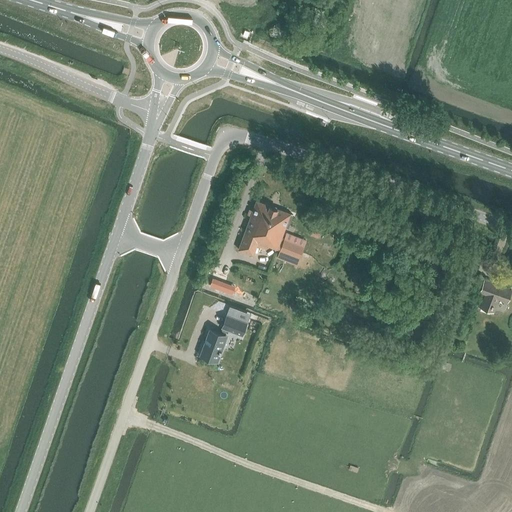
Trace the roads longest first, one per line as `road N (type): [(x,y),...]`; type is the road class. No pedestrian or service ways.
road 1 (unclassified): [(511,224),(226,136)]
road 2 (tertiary): [(20,511),(116,234)]
road 3 (unclassified): [(92,511),(179,254)]
road 4 (primary): [(511,170),(258,77)]
road 5 (unclassified): [(159,112),(0,48)]
road 6 (tertiary): [(116,234),(159,112)]
